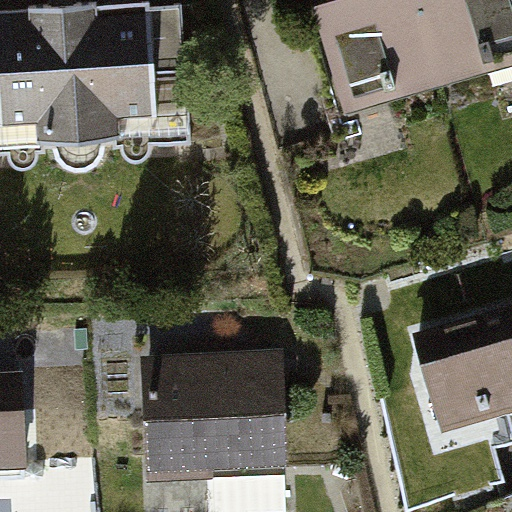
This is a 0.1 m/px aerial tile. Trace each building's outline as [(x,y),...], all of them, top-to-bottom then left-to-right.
[(511,0),(380,0),(347,8),(374,114),(511,79),(511,0)] [(176,29),(11,31),(12,144),(177,143),(176,29)] [(511,337),(430,367),(462,454),(511,435),(511,337)] [(286,371),(151,375),(155,478),(220,476),(220,501),(290,499),(286,371)] [(38,401),(0,399),(0,505),(35,507),(38,401)]
